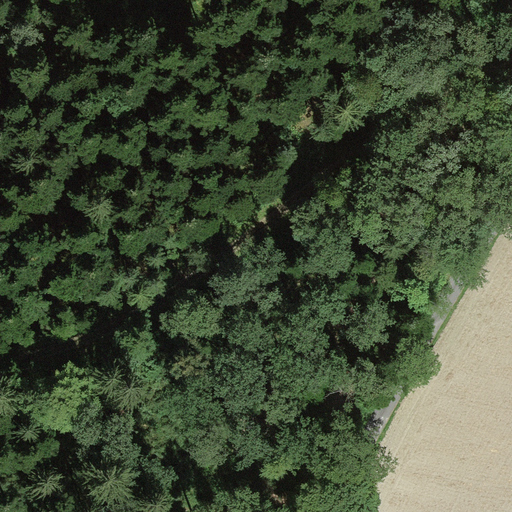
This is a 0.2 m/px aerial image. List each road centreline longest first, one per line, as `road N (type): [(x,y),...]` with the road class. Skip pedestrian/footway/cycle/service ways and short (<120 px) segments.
road 1 (track): [(511,57),(388,117),(138,312),(75,343),(0,365)]
road 2 (track): [(330,511),(357,436),(511,186)]
